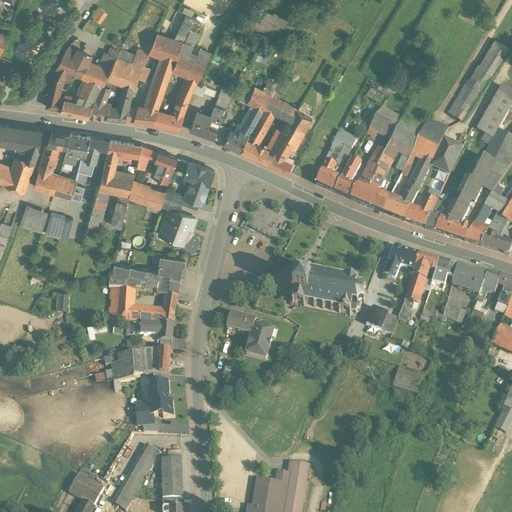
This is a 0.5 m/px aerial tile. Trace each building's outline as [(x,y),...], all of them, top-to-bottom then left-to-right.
[(280,35),(294,42),(305,24),(292,16),(290,20),(269,7),(260,22),(253,18),(248,28),(269,39),(276,27),(282,30),(280,35)] [(100,8),(93,18),(100,22),(106,12),(100,8)] [(185,14),(173,38),(184,42),(196,18),(185,14)] [(322,20),(312,14),(305,26),(315,32),(322,20)] [(315,32),(305,26),(294,43),(304,49),(310,52),(320,35),(315,32)] [(164,35),(157,32),(152,43),(149,51),(156,53),(164,35)] [(172,38),(164,35),(156,53),(175,60),(176,61),(180,52),(184,42),(173,38),(172,38)] [(152,43),(147,41),(144,49),(149,51),(152,43)] [(479,67),(490,74),(508,48),(496,41),(479,67)] [(254,57),(269,63),(274,51),(259,46),(254,57)] [(202,47),(198,57),(209,61),(213,52),(202,47)] [(310,53),(303,50),(302,50),(298,48),(296,52),(300,55),(298,60),(305,63),(310,53)] [(49,94),(57,96),(58,97),(64,77),(71,80),(74,73),(86,78),(88,78),(95,62),(88,60),(91,55),(79,49),(75,54),(66,51),(53,76),(48,94),(49,94)] [(188,56),(180,52),(176,61),(172,68),(178,71),(181,73),(188,56)] [(117,56),(108,53),(102,65),(110,68),(117,56)] [(126,60),(117,56),(110,68),(109,70),(120,74),(126,60)] [(163,56),(148,97),(151,98),(161,102),(165,89),(172,68),(175,60),(163,56)] [(194,59),(188,76),(198,81),(206,64),(194,59)] [(142,66),(126,60),(120,74),(117,81),(125,83),(134,87),(138,78),(142,66)] [(102,65),(95,62),(88,78),(86,78),(83,86),(98,92),(102,83),(103,83),(106,77),(109,70),(110,68),(102,65)] [(150,67),(143,64),(142,66),(138,78),(145,81),(150,67)] [(479,67),(457,99),(465,104),(471,108),(492,75),(490,74),(479,67)] [(172,68),(165,89),(169,90),(174,77),(175,77),(178,71),(172,68)] [(344,76),(333,69),(329,75),(340,82),(344,76)] [(120,74),(109,70),(106,77),(113,79),(117,81),(120,74)] [(284,75),(276,89),(283,94),(292,79),(284,75)] [(188,76),(178,99),(189,102),(194,88),(198,81),(188,76)] [(103,83),(94,102),(93,103),(88,115),(107,117),(110,107),(111,103),(105,101),(113,79),(106,77),(103,83)] [(269,78),(262,91),(271,95),(275,89),(274,88),(277,83),(269,78)] [(398,85),(390,81),(390,82),(385,80),(383,84),(387,86),(387,87),(394,92),(398,85)] [(125,83),(118,107),(110,107),(107,117),(125,119),(129,105),(134,87),(125,83)] [(233,95),(239,99),(245,87),(239,84),(235,90),(233,95)] [(223,85),(220,93),(231,98),(233,95),(235,90),(223,85)] [(478,128),(494,137),(498,131),(491,128),(495,120),(502,124),(511,106),(511,89),(503,85),(478,128)] [(98,92),(83,86),(80,92),(89,94),(90,94),(96,96),(98,92)] [(262,91),(255,87),(253,91),(245,87),(239,99),(253,106),(256,100),(266,105),(271,95),(262,91)] [(89,94),(80,92),(78,97),(76,101),(64,99),(62,109),(88,115),(93,103),(96,96),(90,94),(89,94)] [(231,98),(220,93),(216,102),(227,106),(231,98)] [(57,96),(49,94),(46,106),(62,109),(64,99),(57,97),(57,96)] [(149,106),(129,105),(126,119),(154,122),(157,111),(161,102),(151,98),(149,106)] [(172,115),(164,113),(161,123),(180,128),(186,109),(189,102),(178,99),(172,115)] [(276,103),(270,99),(265,108),(271,112),(276,103)] [(290,106),(278,99),(276,103),(271,112),(274,114),(290,123),(297,111),(290,106)] [(266,105),(256,100),(253,106),(262,112),(264,108),(266,105)] [(465,104),(460,112),(466,116),(471,108),(465,104)] [(215,105),(210,118),(196,112),(190,128),(214,138),(225,108),(215,105)] [(262,112),(253,106),(244,121),(253,127),(262,112)] [(264,108),(262,112),(253,127),(254,127),(250,133),(254,135),(256,131),(261,134),(274,114),(265,108),(264,108)] [(460,112),(453,108),(449,114),(461,123),(466,116),(460,112)] [(395,116),(382,110),(367,135),(375,139),(377,135),(392,142),(402,120),(395,116)] [(164,113),(157,111),(154,122),(161,123),(164,113)] [(290,123),(286,130),(301,139),(312,120),(297,111),(290,123)] [(425,129),(403,119),(402,120),(392,142),(389,146),(390,147),(387,151),(394,154),(395,153),(402,156),(410,160),(412,156),(413,154),(413,153),(425,129)] [(502,124),(495,120),(491,128),(498,131),(502,133),(506,126),(502,124)] [(240,130),(236,128),(234,131),(230,129),(224,143),(240,150),(253,127),(244,121),(240,130)] [(436,125),(428,122),(425,129),(413,153),(424,158),(433,163),(448,130),(437,124),(436,125)] [(12,125),(0,123),(0,141),(9,143),(10,140),(12,125)] [(19,126),(12,125),(10,140),(17,140),(19,126)] [(26,127),(19,126),(17,140),(23,141),(24,138),(26,127)] [(33,129),(26,127),(24,138),(23,141),(31,143),(32,139),(33,129)] [(43,130),(33,129),(32,139),(31,143),(30,146),(39,148),(41,141),(43,130)] [(51,130),(43,155),(54,159),(58,144),(60,144),(68,146),(70,133),(51,130)] [(301,139),(286,130),(284,134),(281,139),(278,144),(289,149),(290,147),(295,149),(301,139)] [(254,135),(250,133),(241,150),(268,163),(273,154),(266,150),(267,148),(262,145),(262,146),(257,143),(261,134),(256,131),(254,135)] [(284,134),(277,131),(275,136),(281,139),(284,134)] [(494,137),(484,158),(494,164),(508,137),(502,133),(498,131),(494,137)] [(91,136),(70,133),(68,146),(67,148),(73,149),(73,151),(78,152),(82,153),(81,157),(83,157),(85,157),(91,136)] [(110,139),(91,136),(85,157),(85,158),(95,161),(99,146),(108,148),(110,139)] [(281,139),(275,136),(269,144),(276,148),(278,144),(281,139)] [(511,138),(508,137),(494,164),(489,174),(501,181),(511,165),(511,138)] [(142,145),(110,139),(108,148),(104,164),(115,166),(118,155),(122,156),(123,151),(140,154),(142,145)] [(444,141),(432,166),(431,166),(431,167),(449,176),(462,149),(444,141)] [(276,148),(269,144),(268,148),(267,148),(266,150),(273,154),(276,148)] [(273,154),(268,163),(294,175),(298,167),(291,163),(293,158),(287,154),(289,149),(278,144),(276,148),(273,154)] [(151,148),(142,145),(140,154),(137,166),(144,168),(148,156),(151,148)] [(39,148),(30,146),(27,152),(36,155),(39,148)] [(334,146),(316,185),(335,194),(342,180),(332,175),(336,165),(335,164),(342,150),(334,146)] [(355,157),(352,161),(356,163),(364,147),(360,146),(358,149),(355,157)] [(78,152),(73,151),(73,149),(67,148),(63,160),(75,163),(78,152)] [(177,157),(151,148),(148,156),(159,160),(154,175),(157,177),(156,179),(153,178),(150,186),(165,190),(168,182),(177,157)] [(362,182),(371,186),(379,170),(377,169),(386,153),(380,150),(374,158),(362,182)] [(386,153),(377,169),(379,170),(386,173),(393,156),(394,154),(387,151),(386,153)] [(36,155),(27,152),(25,158),(34,161),(36,155)] [(25,158),(17,154),(13,165),(11,168),(6,183),(24,190),(34,161),(25,158)] [(54,159),(43,155),(39,168),(50,172),(54,159)] [(85,157),(83,157),(79,171),(92,174),(95,161),(85,158),(85,157)] [(433,163),(424,158),(419,169),(427,174),(431,167),(431,166),(433,163)] [(476,173),(472,182),(466,180),(459,192),(457,197),(461,199),(474,206),(489,175),(489,174),(494,164),(484,158),(476,173)] [(214,170),(189,161),(187,167),(186,168),(187,169),(184,175),(192,178),(185,196),(185,197),(200,203),(200,202),(202,203),(214,170)] [(342,180),(335,194),(351,200),(356,190),(349,187),(360,165),(356,163),(352,161),(351,163),(342,180)] [(0,163),(0,181),(6,183),(11,168),(8,167),(0,163)] [(115,166),(104,164),(103,169),(103,171),(113,173),(114,170),(115,166)] [(50,172),(39,168),(34,185),(54,191),(59,175),(50,172)] [(419,169),(408,189),(418,194),(427,174),(419,169)] [(113,173),(103,171),(101,179),(99,185),(98,188),(109,190),(117,192),(121,172),(114,170),(113,173)] [(371,186),(362,182),(360,181),(357,186),(357,187),(356,190),(351,200),(383,214),(389,200),(382,198),(383,197),(378,195),(380,191),(378,190),(386,173),(379,170),(371,186)] [(134,176),(121,172),(117,192),(129,194),(133,180),(134,176)] [(76,180),(59,175),(54,191),(71,196),(72,195),(75,183),(76,181),(76,180)] [(143,183),(133,180),(129,194),(129,196),(138,199),(143,183)] [(85,186),(75,183),(72,195),(81,198),(85,186)] [(150,186),(143,183),(138,199),(148,203),(160,206),(163,197),(165,190),(150,186)] [(109,190),(98,188),(94,204),(104,207),(109,190)] [(185,196),(166,189),(166,191),(165,191),(164,197),(183,204),(197,209),(200,203),(185,197),(185,196)] [(401,205),(389,200),(383,214),(403,222),(410,209),(418,194),(408,189),(401,205)] [(491,194),(484,207),(492,211),(499,199),(491,194)] [(164,197),(163,197),(160,206),(172,210),(172,209),(180,212),(183,204),(164,197)] [(426,198),(420,212),(419,212),(417,217),(415,216),(417,212),(410,209),(403,222),(425,229),(432,213),(437,203),(426,198)] [(455,213),(449,224),(441,220),(435,233),(465,243),(470,233),(459,228),(470,206),(473,208),(474,206),(461,199),(458,206),(455,213)] [(510,205),(499,199),(492,211),(503,217),(510,205)] [(127,202),(117,200),(112,224),(122,227),(127,202)] [(511,201),(510,205),(503,217),(501,221),(508,224),(510,225),(511,220),(511,201)] [(458,206),(449,202),(446,209),(455,213),(458,206)] [(33,205),(27,203),(23,213),(30,215),(32,210),(33,205)] [(160,206),(148,203),(147,208),(158,213),(160,206)] [(104,207),(94,204),(91,216),(99,219),(103,220),(105,207),(104,207)] [(180,212),(172,209),(172,210),(162,236),(184,244),(190,228),(193,229),(196,218),(180,212)] [(442,217),(432,213),(425,230),(435,233),(441,220),(449,224),(455,213),(446,209),(442,217)] [(47,216),(32,210),(30,215),(23,213),(20,223),(42,231),(47,216)] [(66,215),(51,211),(46,231),(61,235),(66,215)] [(99,219),(91,216),(87,229),(97,232),(99,219)] [(501,221),(496,218),(489,231),(489,233),(498,237),(500,238),(504,230),(508,224),(501,221)] [(12,225),(2,221),(0,225),(0,233),(7,236),(12,225)] [(489,231),(474,226),(470,233),(465,243),(481,248),(489,233),(489,231)] [(498,237),(489,233),(481,248),(503,255),(508,246),(495,242),(498,237)] [(99,249),(85,246),(82,259),(96,262),(99,249)] [(508,246),(503,255),(509,256),(511,251),(511,246),(508,246)] [(400,268),(405,270),(410,254),(395,249),(384,276),(395,281),(400,268)] [(405,270),(414,272),(419,256),(410,254),(405,270)] [(185,258),(160,255),(158,271),(171,273),(169,286),(170,286),(179,287),(180,287),(185,258)] [(439,262),(419,256),(414,272),(411,283),(415,284),(417,281),(426,282),(429,272),(436,274),(439,262)] [(457,267),(439,262),(436,274),(430,292),(444,294),(447,279),(454,281),(457,267)] [(158,271),(114,263),(109,289),(112,290),(139,293),(145,294),(145,292),(150,293),(157,294),(156,296),(168,298),(170,286),(169,286),(171,273),(158,271)] [(487,278),(457,267),(454,281),(452,289),(479,300),(482,292),(487,278)] [(337,280),(330,278),(331,277),(329,276),(328,278),(322,277),(322,275),(320,274),(319,276),(311,275),(312,273),(311,272),(310,273),(301,271),(300,270),(299,271),(300,272),(298,281),(297,281),(295,290),(292,290),(291,295),(295,296),(293,305),(292,305),(293,307),(294,306),(303,308),(303,309),(305,309),(304,308),(304,307),(313,308),(313,310),(315,310),(315,309),(322,310),(322,312),(324,312),(324,311),(331,312),(330,313),(332,314),(333,312),(339,314),(339,315),(338,315),(339,317),(341,316),(349,318),(350,319),(351,318),(351,317),(351,316),(355,317),(356,318),(358,318),(357,316),(358,315),(360,316),(361,315),(359,314),(360,312),(362,311),(361,310),(360,310),(359,308),(361,306),(364,307),(365,306),(363,304),(364,300),(366,300),(366,298),(364,298),(361,294),(363,293),(365,294),(365,293),(364,292),(365,290),(366,291),(366,289),(364,288),(363,286),(364,285),(362,284),(362,285),(357,284),(358,283),(358,282),(357,281),(356,282),(348,280),(347,279),(345,280),(346,281),(345,282),(339,280),(339,279),(338,278),(337,280)] [(487,278),(482,292),(487,294),(494,297),(498,289),(501,278),(488,275),(487,278)] [(511,281),(501,278),(498,289),(504,291),(497,307),(508,311),(511,303),(511,300),(511,281)] [(417,281),(415,284),(411,283),(404,304),(405,304),(414,307),(418,308),(426,282),(417,281)] [(179,287),(170,286),(168,298),(177,299),(179,287)] [(133,293),(112,290),(111,302),(111,310),(109,310),(109,328),(117,325),(128,324),(128,316),(133,316),(133,312),(133,310),(133,302),(133,293)] [(482,292),(479,300),(475,310),(480,312),(487,294),(482,292)] [(165,314),(148,313),(147,323),(173,326),(176,307),(177,299),(168,298),(165,314)] [(67,301),(59,300),(58,312),(65,313),(67,301)] [(414,307),(405,304),(402,312),(411,315),(414,307)] [(465,312),(448,306),(443,320),(460,325),(465,312)] [(480,312),(475,310),(469,325),(480,329),(484,317),(485,314),(480,312)] [(387,317),(373,311),(366,328),(380,333),(381,333),(392,338),(399,322),(398,322),(387,317)] [(148,313),(133,312),(133,316),(128,316),(128,324),(140,323),(147,323),(148,313)] [(411,315),(402,312),(398,322),(399,322),(407,325),(408,321),(410,322),(411,315)] [(443,320),(423,313),(419,324),(440,331),(443,320)] [(256,322),(230,315),(226,330),(227,331),(235,333),(251,337),(252,337),(254,327),(256,322)] [(258,328),(254,327),(252,337),(251,337),(250,343),(249,343),(247,350),(248,351),(246,357),(265,362),(268,351),(269,351),(272,343),(270,343),(273,332),(269,331),(267,326),(263,325),(258,328)] [(480,329),(469,325),(466,332),(477,336),(477,335),(479,330),(480,330),(480,329)] [(141,326),(130,326),(124,327),(125,338),(140,338),(141,326)] [(161,327),(141,326),(140,338),(148,338),(148,337),(161,337),(160,344),(171,344),(173,328),(161,327)] [(124,327),(109,330),(110,338),(125,338),(124,327)] [(100,329),(88,331),(89,337),(101,335),(100,329)] [(511,342),(511,335),(500,330),(487,358),(488,359),(494,362),(499,351),(506,354),(511,342)] [(412,348),(404,345),(402,349),(410,353),(412,348)] [(137,355),(126,357),(105,361),(106,368),(112,367),(125,364),(142,362),(143,362),(146,362),(145,352),(140,352),(141,355),(137,355)] [(171,352),(145,352),(146,362),(160,362),(159,376),(169,376),(171,352)] [(494,362),(488,359),(485,366),(491,369),(494,362)] [(125,364),(112,367),(112,374),(142,370),(142,362),(125,364)] [(238,370),(226,366),(223,378),(235,381),(238,370)] [(423,376),(399,369),(393,388),(417,396),(423,376)] [(142,370),(112,374),(113,385),(135,382),(135,378),(143,377),(142,370)] [(159,376),(153,376),(154,384),(168,383),(170,383),(169,376),(159,376)] [(154,384),(150,385),(151,394),(154,418),(163,417),(163,419),(163,420),(174,419),(174,418),(173,418),(172,404),(172,403),(168,403),(168,394),(169,394),(169,393),(168,384),(168,383),(154,384)] [(511,421),(511,384),(497,421),(510,426),(511,421)] [(149,405),(136,406),(138,428),(143,428),(154,427),(154,418),(151,394),(148,395),(149,405)] [(154,427),(143,428),(144,434),(158,435),(157,426),(154,427)] [(145,446),(112,505),(124,511),(132,511),(135,507),(131,504),(159,453),(145,446)] [(181,453),(169,453),(169,461),(182,461),(181,453)] [(169,461),(162,462),(163,501),(182,501),(182,461),(169,461)] [(301,511),(309,467),(291,464),(289,475),(290,475),(290,476),(284,511),(301,511)] [(277,473),(275,484),(257,481),(253,508),(251,511),(284,511),(290,476),(289,475),(277,473)] [(104,490),(79,476),(69,494),(84,503),(94,508),(104,490)] [(94,508),(84,503),(78,511),(93,511),(95,509),(94,508)]
